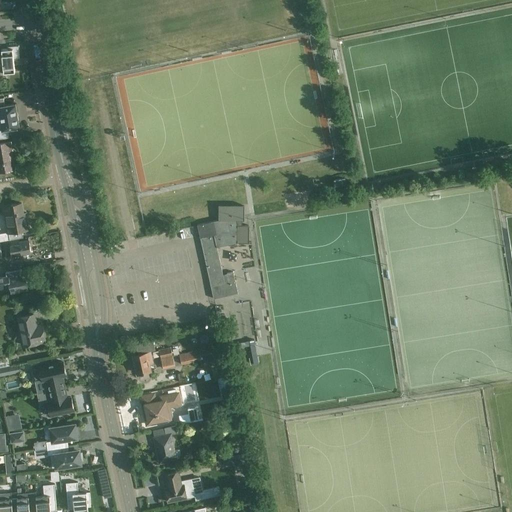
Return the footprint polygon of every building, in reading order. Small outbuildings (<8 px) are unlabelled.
[(2,50),(2,54),(3,58),(0,57),(0,73),(15,72),(14,59),(20,58),(19,46),(7,47),(7,49),(2,50)] [(0,98),(0,117),(2,131),(11,129),(11,131),(19,130),(18,128),(20,128),(18,118),(19,118),(18,113),(16,104),(5,106),(4,98),(0,98)] [(10,151),(14,150),(12,142),(0,143),(0,172),(13,170),(10,151)] [(4,209),(8,233),(9,233),(30,229),(28,219),(25,219),(22,203),(11,205),(12,208),(4,209)] [(219,206),(219,220),(198,225),(214,299),(238,294),(234,272),(223,274),(217,247),(237,243),(248,243),(248,241),(248,228),(249,228),(249,225),(243,225),(243,221),(245,221),(245,206),(243,206),(243,207),(221,207),(221,206),(219,206)] [(8,233),(0,234),(0,241),(10,240),(23,238),(22,231),(9,233),(8,233)] [(10,242),(4,243),(8,269),(23,267),(21,260),(14,261),(13,256),(31,253),(29,240),(20,242),(20,244),(11,245),(10,242)] [(12,292),(28,289),(25,277),(21,277),(20,274),(21,274),(20,270),(7,272),(7,277),(0,277),(0,288),(11,286),(12,292)] [(10,300),(22,299),(21,292),(9,294),(10,300)] [(46,341),(43,326),(37,327),(34,315),(19,318),(24,346),(46,341)] [(148,372),(150,372),(147,361),(152,360),(150,353),(148,353),(147,351),(155,350),(153,342),(137,345),(139,353),(140,355),(135,356),(139,374),(140,374),(141,378),(149,376),(148,372)] [(159,351),(164,369),(175,366),(171,348),(159,351)] [(200,351),(180,355),(182,365),(202,360),(200,351)] [(65,387),(64,381),(62,381),(61,377),(67,376),(64,362),(40,367),(40,369),(33,370),(35,381),(43,380),(43,381),(44,381),(46,392),(65,387)] [(20,373),(19,366),(0,370),(0,375),(0,377),(20,373)] [(219,399),(224,397),(221,386),(216,387),(219,399)] [(46,392),(38,393),(41,404),(48,403),(51,416),(75,411),(72,397),(68,398),(66,399),(65,394),(67,394),(65,387),(46,392)] [(167,407),(170,407),(181,405),(178,393),(155,398),(154,394),(142,397),(144,411),(147,410),(149,422),(150,422),(151,424),(162,422),(162,419),(169,418),(167,407)] [(80,434),(79,427),(76,427),(75,424),(51,428),(53,441),(47,442),(48,449),(65,446),(64,440),(78,438),(77,435),(80,434)] [(179,450),(175,451),(171,434),(178,433),(177,426),(165,428),(166,435),(155,437),(160,463),(181,459),(179,450)] [(23,433),(11,434),(13,442),(24,441),(23,433)] [(80,453),(79,450),(66,452),(65,446),(48,449),(49,455),(55,454),(57,468),(81,464),(81,461),(84,460),(82,453),(80,453)] [(179,471),(165,474),(168,488),(165,489),(168,502),(187,498),(195,497),(191,479),(181,481),(179,471)] [(69,510),(75,509),(74,511),(88,511),(88,507),(91,506),(90,492),(79,493),(78,482),(66,483),(69,510)] [(44,496),(37,497),(37,511),(51,511),(57,511),(55,484),(43,485),(44,496)] [(18,511),(18,498),(12,499),(12,493),(0,494),(0,511),(18,511)] [(37,511),(37,497),(18,498),(18,511),(37,511)]
